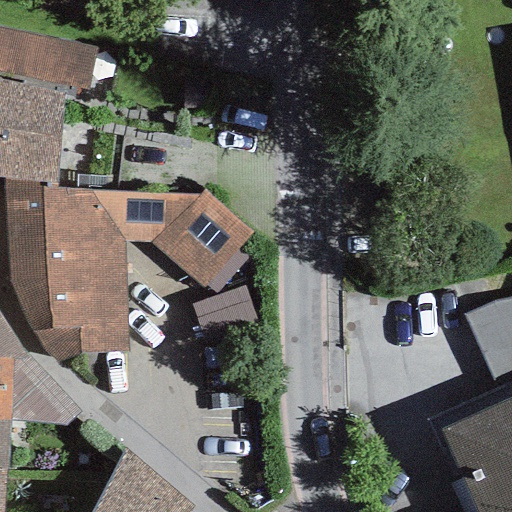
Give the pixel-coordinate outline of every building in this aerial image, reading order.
[(63,96),(0,81),(0,179),(55,185),(63,96)] [(197,196),(3,192),(2,290),(56,364),(79,354),(127,351),(126,241),(150,243),(202,288),(249,232),(205,191),(197,196)] [(206,354),(257,350),(254,303),(202,306),(206,354)] [(500,390),(511,384),(511,311),(471,330),(500,390)] [(0,315),(0,511),(8,511),(21,339),(0,315)] [(511,511),(511,398),(436,434),(472,511),(511,511)] [(188,511),(125,459),(93,511),(188,511)]
